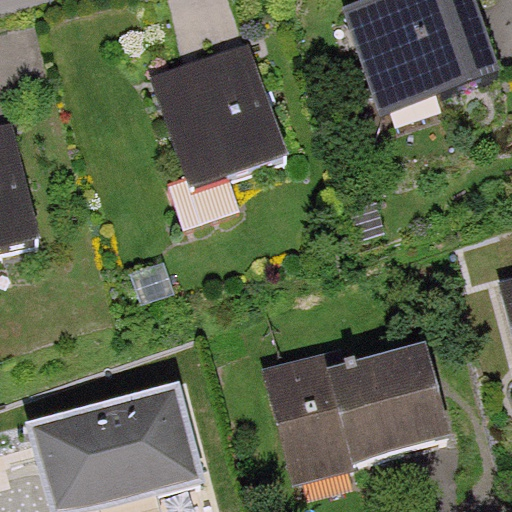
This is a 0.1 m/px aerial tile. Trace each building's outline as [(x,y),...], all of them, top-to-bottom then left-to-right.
[(508,99),(473,0),(405,0),(349,20),(391,140),(508,99)] [(247,57),(156,89),(197,204),(288,172),(247,57)] [(0,264),(41,254),(12,136),(0,139),(0,264)] [(446,455),(425,369),(274,406),(295,492),(446,455)] [(179,406),(31,443),(48,511),(147,511),(202,498),(179,406)]
